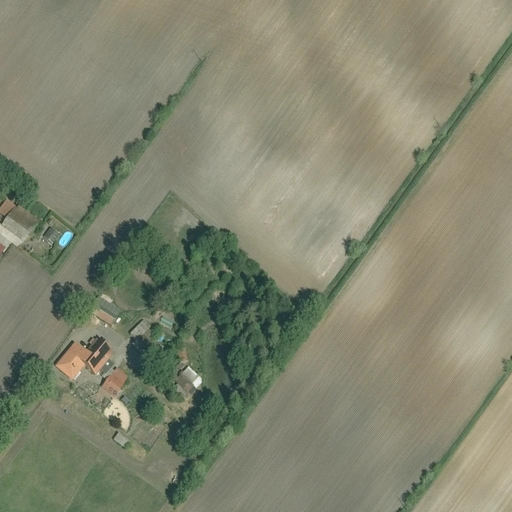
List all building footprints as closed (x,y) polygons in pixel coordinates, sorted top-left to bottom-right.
[(7,201),(0,209),(0,214),(6,219),(2,225),(24,243),(40,224),(19,207),(17,209),(7,201)] [(52,228),(46,238),(54,243),(60,234),(52,228)] [(104,312),(99,319),(113,328),(126,308),(103,293),(95,306),(104,312)] [(144,319),(132,335),(139,341),(134,347),(149,357),(157,347),(149,341),(158,329),(144,319)] [(76,346),(60,368),(76,380),(87,365),(111,382),(103,392),(115,401),(131,378),(117,368),(114,372),(111,370),(115,365),(110,361),(116,353),(98,340),(88,354),(76,346)] [(186,349),(179,350),(180,363),(187,362),(186,349)] [(189,369),(175,384),(190,397),(204,382),(189,369)] [(141,442),(150,449),(158,438),(149,431),(141,442)] [(119,435),(115,442),(128,448),(131,441),(119,435)]
